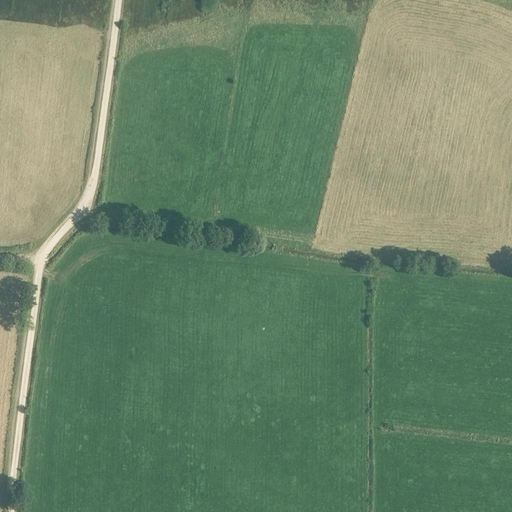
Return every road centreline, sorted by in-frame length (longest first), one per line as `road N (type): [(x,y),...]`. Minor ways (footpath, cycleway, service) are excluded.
road 1 (track): [(41,260),(86,207),(123,0)]
road 2 (track): [(14,511),(41,260)]
